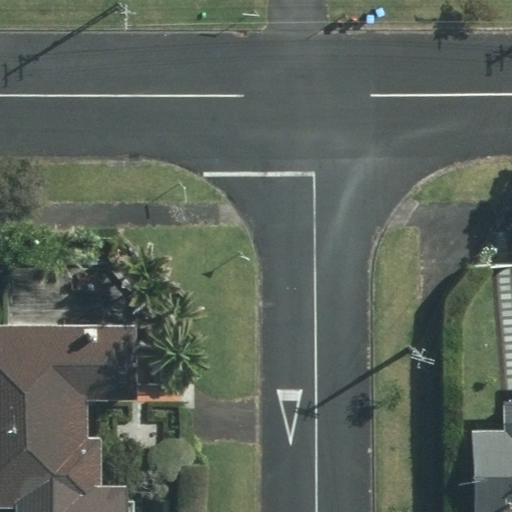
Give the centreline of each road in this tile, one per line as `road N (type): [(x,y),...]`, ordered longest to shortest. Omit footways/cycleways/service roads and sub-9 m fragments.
road 1 (residential): [(324,91),(324,511)]
road 2 (residential): [(0,91),(324,91)]
road 3 (residential): [(324,91),(511,92)]
